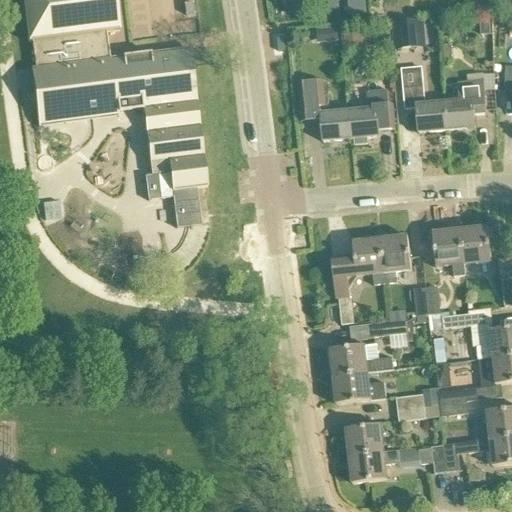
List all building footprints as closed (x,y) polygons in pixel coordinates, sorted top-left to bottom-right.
[(22,0),(31,70),(33,91),(35,102),(36,114),(37,124),(91,117),(117,114),(116,105),(142,102),(150,177),(144,178),(147,203),(172,200),(176,231),(190,229),(193,229),(200,228),(196,192),(205,191),(207,190),(191,51),(109,60),(106,35),(118,34),(114,0),(22,0)] [(319,0),(320,13),(338,12),(337,0),(319,0)] [(347,0),(348,18),(365,17),(364,0),(347,0)] [(472,0),(472,12),(482,12),(482,0),(472,0)] [(400,23),(392,23),(394,51),(418,49),(416,22),(400,23)] [(490,23),(480,24),(481,38),(491,38),(490,23)] [(337,29),(326,31),(327,43),(339,42),(337,29)] [(363,53),(361,33),(343,34),(345,55),(363,53)] [(425,109),(423,91),(421,70),(401,72),(402,92),(405,115),(417,114),(419,138),(448,135),(445,107),(425,109)] [(329,118),(327,99),(326,82),(298,85),(302,124),(321,122),(323,147),(351,144),(349,116),(329,118)] [(464,105),(445,107),(448,135),(475,133),(473,108),(485,107),(483,86),(462,88),(464,105)] [(380,141),(379,136),(395,135),(392,109),(388,109),(387,94),(366,96),(368,114),(349,116),(351,144),(380,141)] [(460,235),(464,267),(492,264),(489,231),(460,235)] [(437,270),(464,267),(460,235),(433,238),(437,270)] [(381,244),(386,287),(399,285),(398,275),(412,273),(408,241),(381,244)] [(354,325),(351,300),(350,290),(357,279),(374,277),(375,288),(386,287),(381,244),(354,247),(355,260),(333,263),(337,302),(338,302),(340,326),(354,325)] [(499,262),(505,309),(511,307),(511,262),(511,260),(499,262)] [(438,288),(426,290),(429,316),(441,315),(438,288)] [(417,317),(429,316),(426,290),(414,291),(417,317)] [(492,325),(491,310),(429,317),(431,332),(492,325)] [(373,339),(407,336),(407,343),(414,343),(413,328),(419,324),(416,319),(407,324),(391,326),(373,328),(372,326),(350,329),(351,342),(373,340),(373,339)] [(511,331),(491,334),(493,348),(478,350),(479,362),(495,360),(495,361),(511,359),(511,331)] [(394,361),(378,362),(376,348),(332,353),(335,381),(371,376),(371,375),(395,373),(394,361)] [(511,387),(511,359),(495,361),(498,389),(511,387)] [(338,408),(370,404),(387,402),(385,385),(372,387),(371,376),(335,381),(338,408)] [(399,413),(439,408),(437,388),(422,390),(423,395),(397,398),(399,413)] [(440,408),(466,405),(465,391),(439,394),(440,408)] [(466,405),(440,408),(441,417),(467,414),(466,405)] [(441,417),(439,408),(399,413),(400,422),(441,417)] [(480,432),(481,443),(492,442),(492,443),(511,440),(511,412),(489,415),(490,431),(480,432)] [(383,456),(382,454),(379,429),(348,433),(351,460),(383,456)] [(444,448),(447,476),(460,474),(458,458),(466,457),(465,457),(493,454),(495,470),(511,467),(511,440),(492,443),(492,442),(481,443),(444,448)] [(444,448),(432,450),(419,452),(421,466),(434,464),(436,477),(447,476),(444,448)] [(386,484),(384,469),(401,467),(399,452),(382,454),(383,456),(351,460),(355,488),(386,484)]
